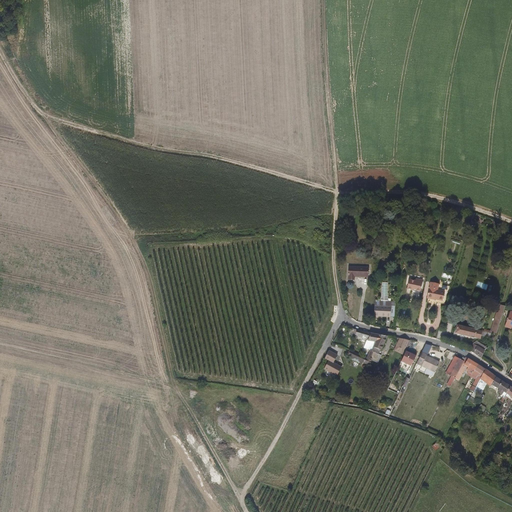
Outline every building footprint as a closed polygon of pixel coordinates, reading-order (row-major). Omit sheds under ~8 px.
[(350,267),(349,275),(350,275),(350,280),(355,280),(356,277),(369,277),(370,267),(350,267)] [(408,288),(421,291),(423,280),(416,278),(415,281),(410,280),(408,288)] [(429,298),(445,300),(446,291),(439,290),(439,284),(431,283),(430,288),(429,298)] [(380,300),(375,300),(374,315),(394,316),(395,305),(391,305),(392,301),(389,301),(380,300)] [(511,326),(511,311),(510,311),(508,311),(503,325),(509,327),(510,324),(511,325),(511,326)] [(495,334),(501,314),(497,313),(495,318),(494,318),(489,332),(495,334)] [(474,338),(477,340),(479,340),(481,331),(475,330),(477,325),(471,324),(470,329),(456,326),(454,335),(473,339),(474,338)] [(376,344),(380,335),(359,331),(356,336),(366,338),(365,340),(376,344)] [(479,340),(485,341),(488,333),(481,331),(479,340)] [(491,343),(492,343),(495,334),(488,333),(485,341),(491,343)] [(381,357),(389,337),(380,335),(376,344),(373,351),(371,351),(367,358),(351,351),(348,358),(362,365),(364,361),(378,368),(383,358),(381,357)] [(396,350),(405,355),(407,350),(411,341),(401,339),(396,350)] [(469,352),(480,358),(483,352),(472,345),(472,346),(471,348),(469,352)] [(418,355),(407,350),(405,355),(402,360),(413,366),(418,355)] [(326,358),(330,360),(335,363),(339,356),(330,351),(326,358)] [(429,357),(424,354),(419,364),(424,367),(423,368),(428,370),(426,375),(434,379),(441,366),(434,363),(435,361),(429,358),(429,357)] [(462,369),(465,363),(456,359),(447,375),(452,378),(455,380),(458,375),(462,369)] [(335,363),(330,360),(325,368),(338,375),(342,367),(335,363)] [(478,367),(467,360),(465,363),(462,369),(464,370),(466,367),(469,370),(467,374),(469,375),(467,377),(471,380),(474,373),(478,367)] [(486,372),(478,367),(474,373),(482,378),(486,372)] [(399,372),(391,384),(396,388),(405,376),(399,372)] [(496,378),(486,372),(482,378),(481,382),(490,388),(491,385),(496,378)] [(509,388),(496,378),(491,385),(497,389),(505,394),(509,388)] [(504,397),(505,394),(497,389),(496,391),(502,395),(501,403),(502,404),(504,397)] [(471,399),(467,405),(477,410),(479,404),(471,399)] [(479,404),(477,410),(496,421),(499,416),(479,404)]
